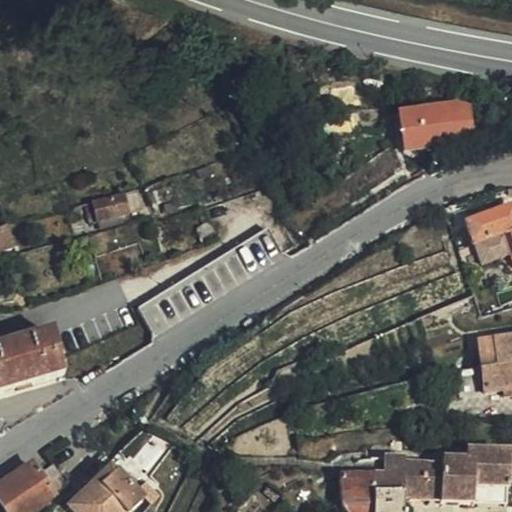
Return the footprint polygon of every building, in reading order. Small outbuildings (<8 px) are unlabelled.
[(469,122),(466,100),(449,99),(416,105),(393,108),(399,143),(442,136),(459,131),(469,122)] [(486,116),(471,124),(474,130),(489,122),(486,116)] [(122,195),(102,198),(91,201),(95,218),(125,212),(122,195)] [(475,243),(478,251),(503,243),(507,253),(511,251),(511,205),(465,223),(473,243),(475,243)] [(503,243),(478,251),(483,263),(507,253),(503,243)] [(153,333),(196,313),(182,285),(140,305),(153,333)] [(50,340),(0,353),(0,397),(61,379),(50,340)] [(511,341),(484,345),(485,364),(481,365),(484,390),(511,386),(511,341)] [(465,460),(465,462),(479,462),(480,484),(508,483),(509,483),(509,451),(464,451),(465,460)] [(403,459),(373,460),(373,476),(372,500),(403,500),(409,499),(425,499),(425,465),(403,463),(403,459)] [(465,462),(440,463),(440,465),(440,491),(452,490),(452,488),(475,488),(475,484),(480,484),(479,462),(465,462)] [(0,486),(0,509),(1,511),(30,511),(52,497),(43,484),(48,481),(44,475),(39,479),(30,465),(0,486)] [(112,465),(104,472),(136,506),(144,499),(112,465)] [(440,491),(440,465),(425,465),(425,499),(433,499),(432,491),(440,491)] [(129,511),(136,506),(104,472),(66,509),(68,511),(129,511)] [(372,500),(373,476),(353,478),(355,510),(373,510),(372,500)] [(355,510),(353,478),(337,479),(340,511),(372,511),(373,510),(355,510)] [(508,483),(480,484),(480,488),(475,488),(474,501),(508,501),(508,483)] [(279,497),(278,496),(268,488),(261,497),(272,506),(279,497)] [(452,490),(440,491),(440,499),(440,501),(474,501),(475,488),(452,488),(452,490)] [(402,511),(403,500),(372,500),(373,510),(372,511),(402,511)]
